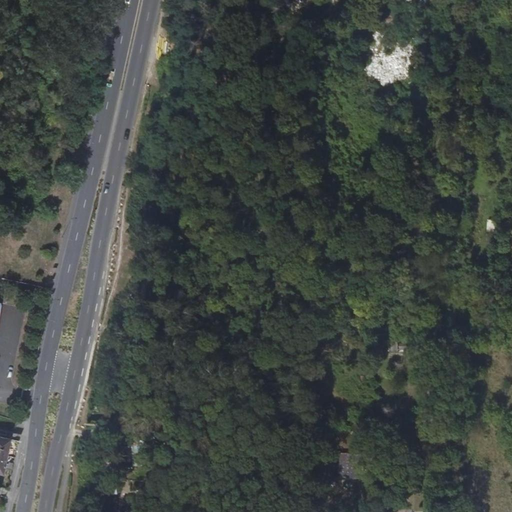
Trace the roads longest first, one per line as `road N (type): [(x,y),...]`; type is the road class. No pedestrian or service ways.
road 1 (primary): [(130,0),(45,367),(23,511)]
road 2 (primary): [(44,511),(151,0)]
